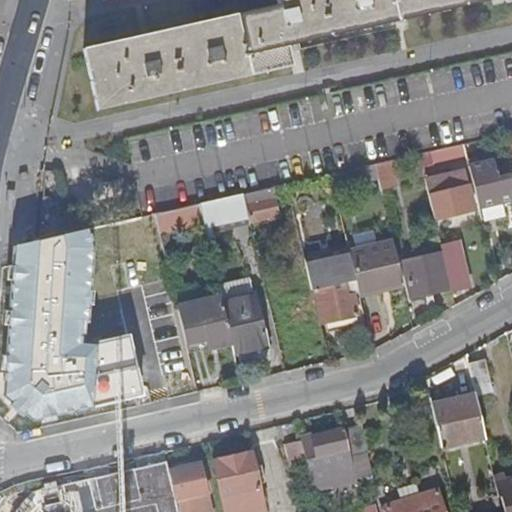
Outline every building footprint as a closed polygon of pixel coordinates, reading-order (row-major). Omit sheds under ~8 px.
[(95,108),(290,64),(286,43),(475,0),(491,0),(492,1),(499,0),(275,0),(277,4),(82,47),(95,108)] [(432,158),(466,151),(464,145),(420,154),(435,218),(474,209),(465,169),(435,176),(432,158)] [(478,145),(468,146),(470,155),(480,153),(478,145)] [(494,160),(469,166),(479,206),(511,198),(511,185),(510,177),(499,179),(494,160)] [(332,174),(335,187),(379,177),(377,168),(376,164),(332,174)] [(379,177),(380,181),(391,178),(388,166),(387,166),(377,168),(379,177)] [(245,193),(251,221),(280,214),(274,187),(245,193)] [(245,193),(200,204),(205,227),(228,222),(229,226),(251,221),(245,193)] [(38,416),(156,397),(133,329),(89,339),(92,226),(20,242),(7,392),(38,416)] [(350,251),(360,291),(389,285),(389,287),(404,284),(396,248),(394,240),(350,251)] [(458,240),(441,244),(451,290),(469,286),(458,240)] [(360,291),(350,251),(349,248),(305,258),(312,288),(315,288),(322,321),(326,320),(329,335),(368,326),(360,291)] [(447,288),(439,253),(404,261),(412,296),(447,288)] [(222,299),(250,293),(244,278),(218,284),(221,295),(222,299)] [(186,343),(207,338),(214,337),(216,346),(232,342),(222,299),(221,295),(204,300),(200,285),(174,291),(178,306),(186,343)] [(232,342),(234,351),(268,344),(264,329),(265,329),(262,317),(260,317),(254,292),(250,293),(222,299),(232,342)] [(214,337),(207,338),(209,348),(216,346),(214,337)] [(486,362),(469,365),(476,395),(476,396),(493,393),(486,362)] [(476,395),(432,405),(442,447),(485,437),(476,396),(476,395)] [(360,426),(345,429),(349,449),(351,455),(366,451),(360,426)] [(307,465),(308,471),(325,468),(323,455),(348,449),(343,429),(313,435),(313,437),(301,440),(301,441),(307,465)] [(307,465),(301,441),(286,444),(292,468),(307,465)] [(213,460),(225,511),(254,511),(265,510),(252,452),(213,460)] [(200,463),(169,470),(171,477),(176,499),(179,511),(210,511),(206,492),(201,493),(199,483),(204,482),(200,463)] [(511,511),(511,480),(507,481),(506,475),(495,478),(499,497),(505,496),(508,511),(511,511)] [(396,491),(400,500),(416,495),(413,485),(396,491)] [(416,495),(400,500),(386,505),(387,511),(443,511),(435,488),(416,495)]
